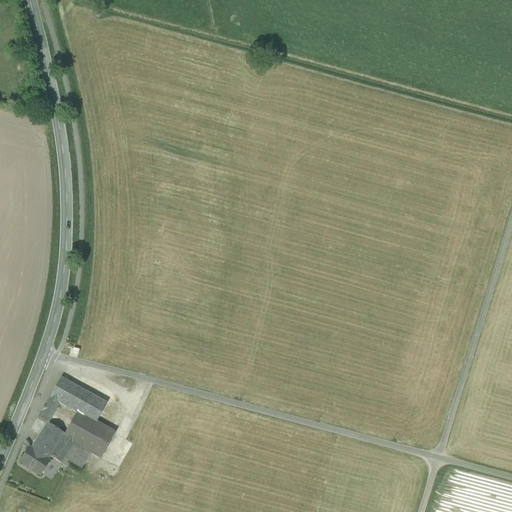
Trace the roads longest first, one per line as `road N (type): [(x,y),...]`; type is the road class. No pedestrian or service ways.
road 1 (unclassified): [(438,458),(44,352)]
road 2 (secondary): [(28,0),(56,112),(66,197),(62,284),(44,352)]
road 3 (unclassified): [(511,220),(438,458)]
